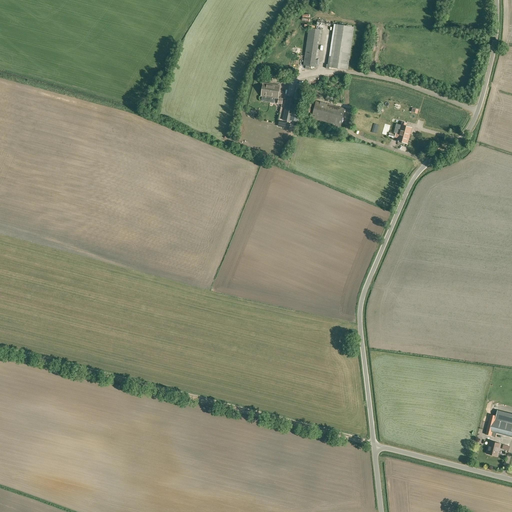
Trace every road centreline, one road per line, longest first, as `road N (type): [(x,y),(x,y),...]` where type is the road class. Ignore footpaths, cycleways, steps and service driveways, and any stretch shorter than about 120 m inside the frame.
road 1 (unclassified): [(375,444),(360,309),(414,180),(474,124),(497,0)]
road 2 (track): [(375,444),(0,348)]
road 3 (unclassified): [(511,480),(375,444)]
road 4 (unknown): [(478,113),(407,85),(349,74)]
